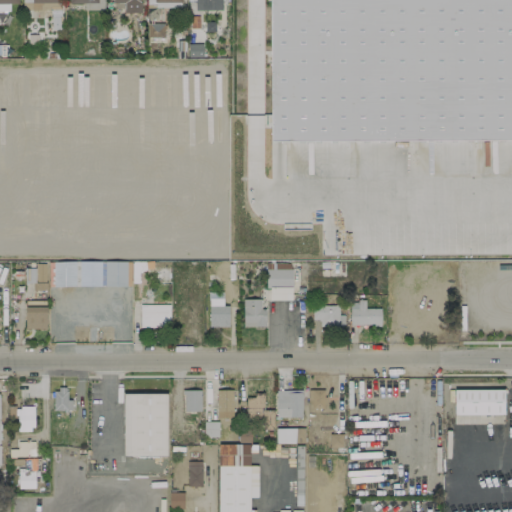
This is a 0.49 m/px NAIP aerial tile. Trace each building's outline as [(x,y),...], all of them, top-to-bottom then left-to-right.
[(18,3),(18,0),(0,0),(0,10),(9,10),(9,3),(18,3)] [(22,0),(22,10),(58,9),(58,0),(22,0)] [(103,9),(103,0),(68,0),(69,3),(84,3),(84,9),(103,9)] [(113,0),(113,3),(123,2),(124,12),(141,12),(140,0),(113,0)] [(195,0),(195,10),(222,10),(221,0),(195,0)] [(268,0),(511,0),(511,140),(270,142),(268,0)] [(292,263),(266,262),(265,288),(269,288),(269,299),(291,300),(292,263)] [(208,327),(229,326),(228,305),(223,305),(223,292),(208,292),(208,327)] [(243,326),(265,326),(265,308),(260,308),(260,298),(242,299),(243,326)] [(349,324),(380,325),(380,308),(364,308),(364,301),(350,301),(349,324)] [(169,304),(140,304),(140,326),(169,327),(169,304)] [(338,305),(311,305),(311,319),(319,319),(319,326),(344,326),(344,314),(338,314),(338,305)] [(24,328),(46,328),(46,307),(25,307),(24,328)] [(53,388),(53,410),(72,409),(71,399),(67,399),(67,388),(53,388)] [(200,389),(183,389),(183,410),(200,410),(200,389)] [(233,418),(232,389),(216,389),(216,418),(233,418)] [(301,417),(302,390),(276,389),(275,416),(301,417)] [(324,408),(324,389),(310,389),(309,408),(324,408)] [(504,389),(454,389),(454,414),(503,414),(504,389)] [(167,456),(166,393),(122,393),(123,456),(167,456)] [(273,409),(263,409),(263,395),(246,395),(245,418),(261,418),(261,429),(273,429),(273,409)] [(33,405),(8,404),(8,418),(17,418),(16,430),(33,430),(33,405)] [(204,437),(218,436),(217,421),(203,421),(204,437)] [(304,427),(275,428),(276,443),(304,443),(304,427)] [(250,443),(250,431),(238,431),(238,443),(250,443)] [(34,441),(17,441),(17,448),(10,448),(10,456),(34,456),(34,441)] [(217,511),(254,511),(254,510),(249,510),(249,497),(257,497),(257,465),(249,465),(249,444),(218,444),(217,511)] [(201,485),(201,460),(187,461),(187,486),(201,485)] [(35,488),(34,468),(17,468),(18,488),(35,488)] [(183,508),(184,492),(169,492),(169,508),(183,508)]
